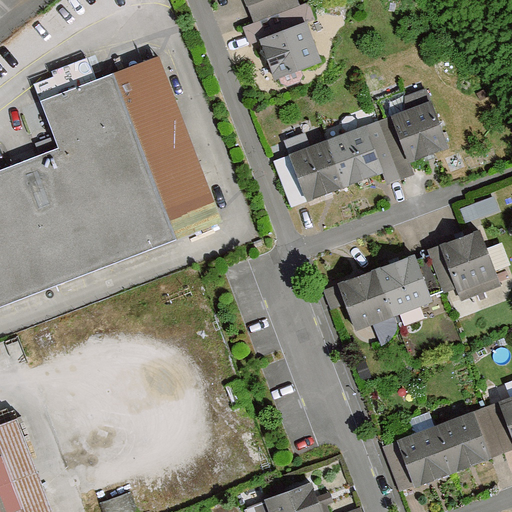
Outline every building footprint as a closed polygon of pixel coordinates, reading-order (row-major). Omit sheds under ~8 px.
[(299,5),(296,0),(244,0),(254,22),(299,5)] [(249,43),(259,39),(306,21),(313,19),(307,2),(299,5),(254,22),(243,26),(249,43)] [(320,61),(306,21),(259,39),(274,78),(320,61)] [(0,303),(178,236),(116,73),(97,81),(92,68),(37,88),(60,149),(0,171),(0,303)] [(411,109),(379,120),(401,178),(412,174),(408,163),(430,155),(449,148),(428,89),(406,97),(411,109)] [(379,120),(323,141),(341,189),(356,183),(362,181),(385,172),(389,183),(401,178),(379,120)] [(305,134),(285,142),(289,154),(274,159),(292,207),(325,194),(341,189),(323,141),(309,146),(305,134)] [(466,235),(440,245),(456,287),(462,301),(502,286),(480,229),(466,235)] [(427,249),(429,255),(443,290),(444,292),(456,287),(440,245),(433,247),(427,249)] [(408,256),(376,268),(395,316),(433,301),(431,294),(417,259),(415,253),(408,256)] [(423,257),(417,259),(431,294),(443,290),(429,255),(423,257)] [(376,268),(339,283),(357,330),(395,316),(376,268)] [(511,396),(499,402),(511,435),(511,396)] [(511,435),(499,402),(485,407),(503,453),(510,450),(511,449),(511,435)] [(485,407),(472,412),(490,458),(496,455),(503,453),(485,407)] [(472,412),(435,426),(453,472),(471,465),(490,458),(472,412)] [(0,425),(0,511),(51,511),(17,419),(0,425)] [(453,472),(435,426),(399,440),(400,441),(416,483),(417,486),(434,479),(453,472)] [(416,483),(400,441),(383,448),(399,490),(406,487),(416,483)] [(322,511),(311,482),(265,499),(269,511),(322,511)] [(110,511),(136,511),(130,490),(106,497),(110,511)]
